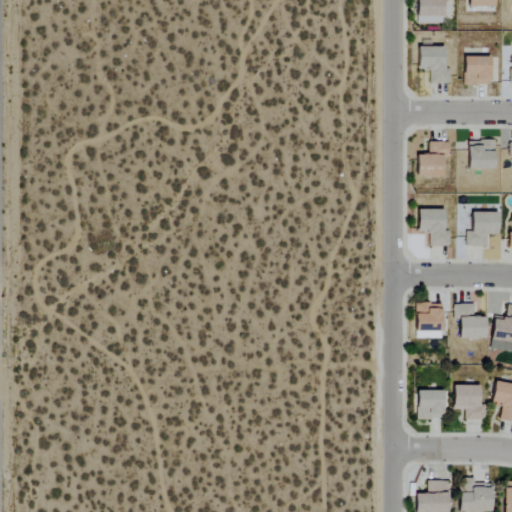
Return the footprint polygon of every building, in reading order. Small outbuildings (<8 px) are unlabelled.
[(440,0),(413,0),(414,24),(441,24),(440,0)] [(492,8),(492,0),(465,0),(465,7),(492,8)] [(427,84),(447,85),(447,69),(440,69),(441,48),(415,47),(414,70),(427,71),(427,84)] [(486,57),(461,58),(461,86),(487,85),(486,57)] [(492,169),(492,141),(465,142),(466,170),(492,169)] [(414,156),(414,178),(441,177),(440,158),(446,158),(446,143),(426,143),(427,155),(414,156)] [(414,233),(426,233),(426,247),(446,247),(446,232),(441,232),(441,210),(414,211),(414,233)] [(468,233),(463,232),(463,247),(483,247),(484,235),(495,236),(496,213),(469,212),(468,233)] [(440,304),(413,304),(412,339),(439,340),(440,304)] [(457,321),(456,340),(482,340),(483,318),(471,317),(471,305),(451,304),(451,321),(457,321)] [(511,352),(511,306),(505,305),(502,319),(492,317),(487,348),(511,352)] [(488,402),(499,404),(496,420),(511,423),(511,385),(492,382),(488,402)] [(476,387),(450,386),(450,410),(462,410),(462,420),(482,421),(482,406),(476,406),(476,387)] [(414,420),(440,420),(441,392),(414,391),(414,420)] [(456,511),(488,511),(488,484),(471,484),(471,479),(456,479),(456,511)] [(412,495),(412,511),(445,511),(445,481),(425,482),(425,495),(412,495)] [(501,511),(511,511),(511,482),(502,482),(501,511)]
